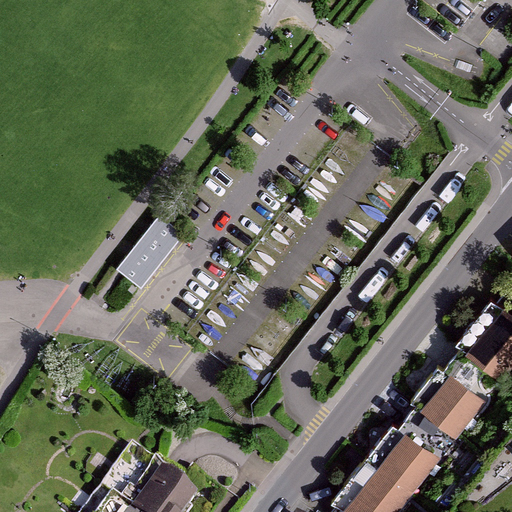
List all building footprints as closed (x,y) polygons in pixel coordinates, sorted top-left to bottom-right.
[(185,238),(160,217),(117,270),(143,290),(185,238)] [(511,307),(501,299),(465,342),(504,375),(511,365),(511,307)] [(452,370),(420,409),(453,435),(485,396),(452,370)] [(404,429),(343,507),(350,511),(400,511),(442,459),(404,429)] [(91,511),(185,511),(198,494),(136,450),(91,511)]
